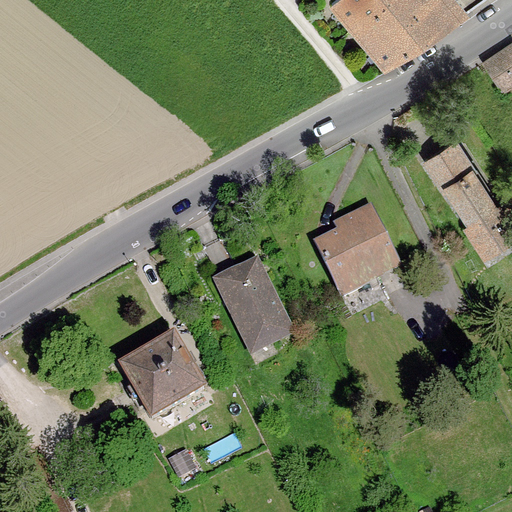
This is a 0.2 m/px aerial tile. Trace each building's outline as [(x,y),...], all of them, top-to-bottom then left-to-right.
[(335,0),(386,65),(457,11),(448,0),(335,0)] [(511,42),(511,41),(481,60),(506,100),(511,95),(511,42)] [(453,140),(425,158),(442,185),(445,183),(469,221),(465,223),(482,250),(511,231),(511,224),(498,203),(495,205),(453,140)] [(396,266),(369,209),(336,224),(339,230),(315,242),(340,293),(387,271),(396,266)] [(289,332),(253,261),(214,281),(249,352),(289,332)] [(203,389),(173,336),(121,365),(152,419),(203,389)]
